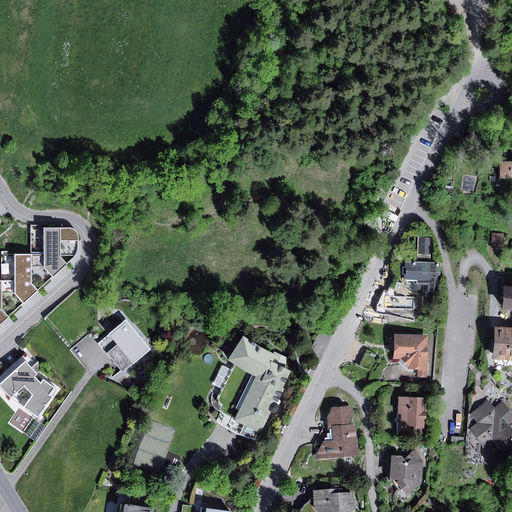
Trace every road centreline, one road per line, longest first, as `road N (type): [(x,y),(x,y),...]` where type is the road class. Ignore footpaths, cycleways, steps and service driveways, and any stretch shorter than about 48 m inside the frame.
road 1 (residential): [(469,103),(453,119),(262,511)]
road 2 (residential): [(0,184),(28,214),(77,220),(91,245),(80,275),(0,348)]
